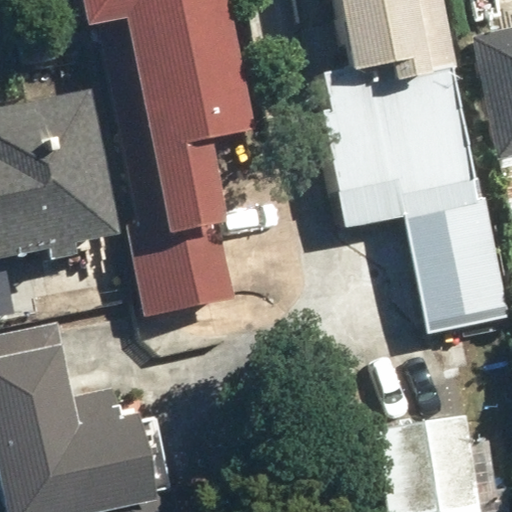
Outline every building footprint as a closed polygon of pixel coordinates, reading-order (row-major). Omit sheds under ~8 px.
[(91,39),(145,309),(215,295),(188,163),(208,159),(176,0),(44,0),(54,47),(91,39)] [(312,119),(330,194),(387,180),(424,330),(511,308),(511,295),(438,0),(311,0),(330,74),(312,78),(321,117),(312,119)] [(511,30),(460,43),(507,238),(511,237),(511,30)] [(0,256),(121,230),(91,91),(0,111),(0,256)] [(0,511),(171,511),(168,495),(135,502),(119,421),(99,425),(93,394),(62,400),(47,325),(0,334),(0,511)] [(367,431),(379,511),(471,511),(457,417),(367,431)]
